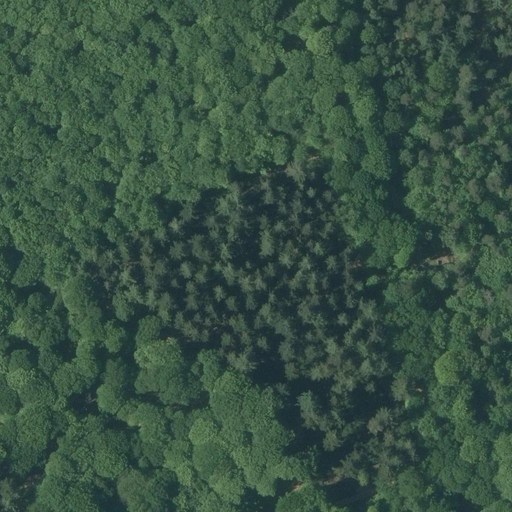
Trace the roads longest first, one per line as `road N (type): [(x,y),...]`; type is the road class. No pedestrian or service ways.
road 1 (track): [(505,511),(328,0)]
road 2 (track): [(314,511),(511,438)]
